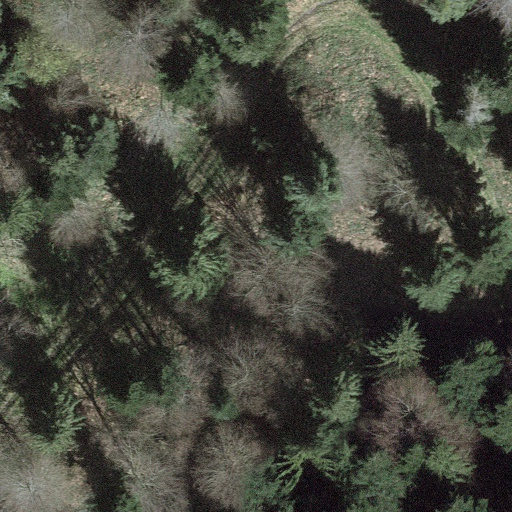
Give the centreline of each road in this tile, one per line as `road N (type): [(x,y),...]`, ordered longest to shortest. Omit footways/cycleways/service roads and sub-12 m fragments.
road 1 (track): [(341,0),(287,44),(239,101),(178,202),(0,409)]
road 2 (track): [(364,0),(424,79),(470,161),(511,276)]
